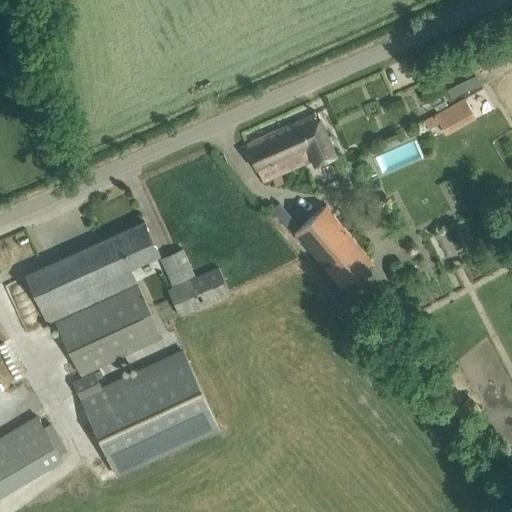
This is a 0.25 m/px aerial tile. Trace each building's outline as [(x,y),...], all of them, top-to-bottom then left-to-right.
[(0,49),(0,72),(24,68),(19,46),(0,49)] [(479,75),(449,87),(453,98),(484,86),(479,75)] [(428,126),(440,121),(445,130),(474,115),(465,98),(424,119),(428,126)] [(314,163),(335,153),(317,112),(316,113),(315,111),(313,112),(314,113),(247,143),(263,179),(311,158),(314,163)] [(326,204),(300,226),(280,202),(271,209),(292,233),(296,230),(357,302),(372,289),(356,271),(372,258),(326,204)] [(128,266),(159,252),(145,220),(27,274),(47,320),(135,280),(128,266)] [(161,257),(172,283),(194,274),(183,248),(161,257)] [(169,287),(180,313),(230,291),(219,266),(169,287)] [(7,283),(29,334),(44,327),(22,277),(7,283)] [(56,321),(78,371),(159,334),(136,285),(56,321)] [(73,381),(117,476),(221,429),(183,348),(101,386),(94,371),(73,381)] [(438,391),(462,420),(479,405),(471,395),(465,399),(449,381),(438,391)] [(16,427),(42,470),(63,458),(37,414),(16,427)]
